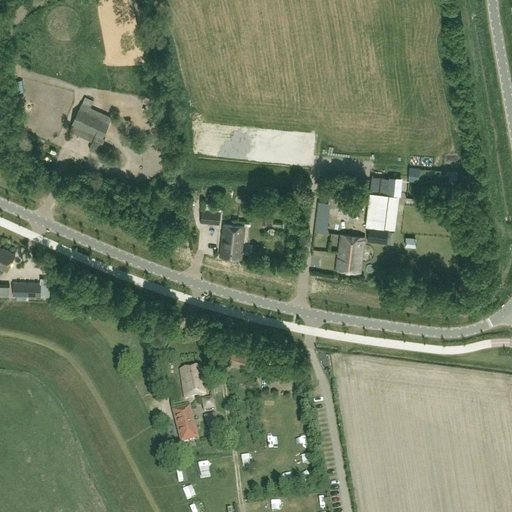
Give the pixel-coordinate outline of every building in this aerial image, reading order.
[(106,80),(102,88),(120,96),(124,87),(106,80)] [(401,179),(390,178),(388,191),(400,193),(401,179)] [(392,229),(396,197),(387,196),(388,194),(370,192),(366,226),(370,226),(368,241),(386,243),(393,244),(395,231),(387,230),(388,228),(392,229)] [(219,224),(220,216),(220,210),(203,208),(201,222),(219,224)] [(246,212),(237,211),(236,219),(245,220),(246,212)] [(327,232),(328,222),(317,221),(316,230),(327,232)] [(241,258),(244,226),(224,224),(220,256),(241,258)] [(361,260),(364,236),(341,233),(338,257),(337,257),(336,269),(360,272),(362,260),(361,260)] [(415,246),(415,238),(406,237),(406,245),(415,246)] [(0,267),(7,271),(15,254),(3,247),(2,249),(0,248),(0,267)] [(40,296),(41,283),(13,282),(13,295),(40,296)] [(245,350),(242,362),(257,367),(258,363),(261,355),(245,350)] [(205,395),(200,367),(180,370),(185,399),(205,395)] [(202,401),(201,412),(212,412),(212,401),(202,401)] [(291,403),(292,413),(301,412),(300,402),(291,403)] [(197,439),(189,408),(173,412),(181,444),(197,439)] [(305,436),(294,440),(298,450),(309,446),(305,436)] [(299,455),(299,464),(309,464),(309,455),(299,455)] [(218,472),(228,471),(227,461),(217,463),(218,472)] [(282,488),(292,488),(291,478),(281,479),(282,488)] [(272,480),(262,483),(264,493),(274,490),(272,480)] [(187,492),(182,494),(185,504),(190,503),(187,492)] [(314,503),(306,504),(306,511),(308,511),(315,511),(314,503)]
